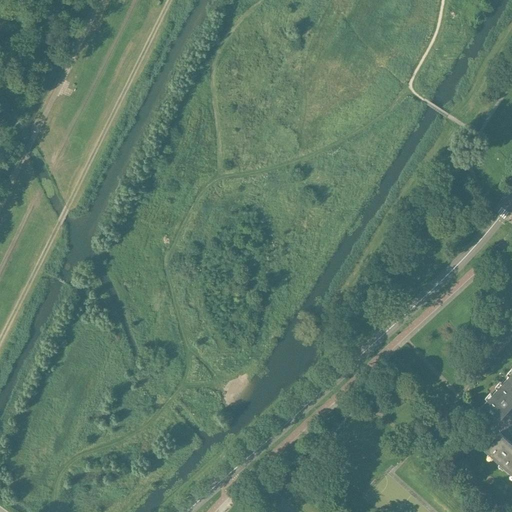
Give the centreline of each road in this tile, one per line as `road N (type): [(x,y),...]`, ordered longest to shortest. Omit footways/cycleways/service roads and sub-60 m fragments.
road 1 (tertiary): [(187,511),(430,290),(511,200)]
road 2 (track): [(0,342),(170,0)]
